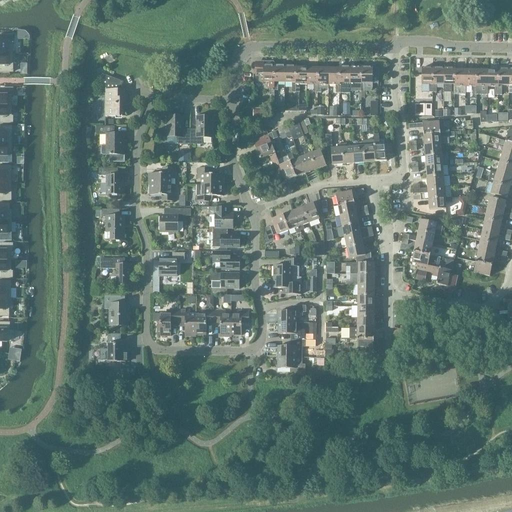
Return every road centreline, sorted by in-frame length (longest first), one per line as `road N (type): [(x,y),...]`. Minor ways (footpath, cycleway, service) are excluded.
road 1 (residential): [(150,346),(146,247),(135,212),(144,120),(162,95),(233,101)]
road 2 (residential): [(150,346),(256,347),(262,329),(252,211)]
road 3 (residential): [(233,101),(238,60),(250,48),(395,48)]
road 4 (residential): [(373,183),(403,177),(395,48)]
road 5 (residential): [(388,292),(483,308),(511,270)]
road 6 (residential): [(252,211),(322,185),(373,183)]
